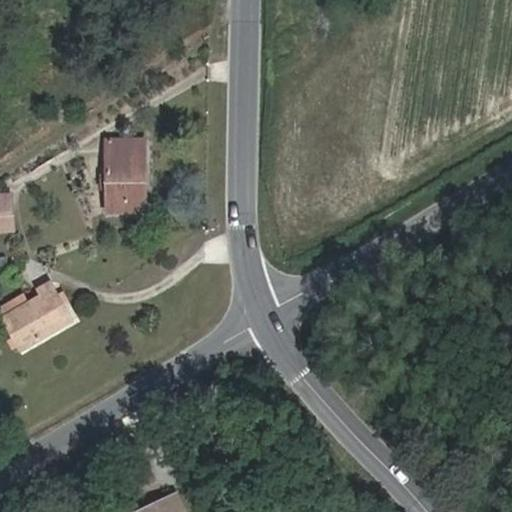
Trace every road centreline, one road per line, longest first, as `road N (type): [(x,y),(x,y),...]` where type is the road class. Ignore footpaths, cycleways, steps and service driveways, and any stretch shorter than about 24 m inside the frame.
road 1 (tertiary): [(247,0),(240,212),(265,314)]
road 2 (unclassified): [(0,478),(265,314)]
road 3 (unclassified): [(265,314),(511,170)]
road 4 (tertiary): [(265,314),(419,511)]
